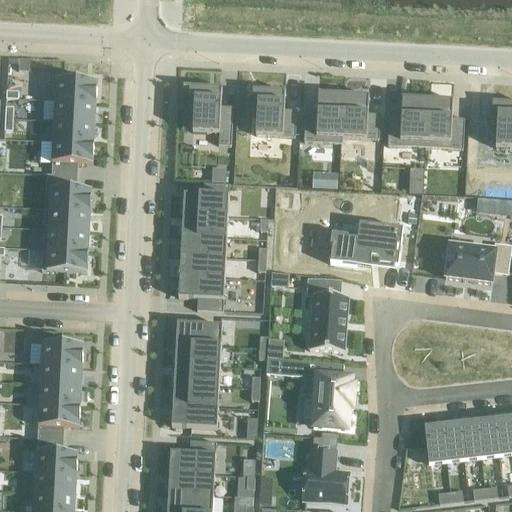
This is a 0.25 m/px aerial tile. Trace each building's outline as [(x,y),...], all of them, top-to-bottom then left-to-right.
[(56,83),(55,105),(96,107),(97,92),(97,85),(56,83)] [(189,90),(188,113),(194,113),(192,136),(219,137),(218,149),(231,150),(232,128),(233,111),(221,110),(222,91),(220,91),(220,92),(189,90)] [(19,94),(7,93),(7,101),(19,102),(19,94)] [(252,94),(251,116),(257,116),(257,122),(256,139),(295,141),(296,114),(284,114),(284,106),(285,94),(283,94),(283,95),(252,94)] [(305,115),(304,146),(341,147),(341,141),(344,98),(320,97),(320,96),(318,96),(317,115),(305,115)] [(344,98),(341,141),(379,143),(380,119),(368,118),(369,100),(344,98)] [(46,120),(47,103),(22,101),(21,119),(46,120)] [(389,119),(387,150),(425,152),(428,103),(402,101),(401,120),(389,119)] [(428,103),(425,152),(463,154),(464,123),(452,122),(453,103),(451,103),(451,104),(428,103)] [(55,105),(54,125),(95,127),(96,107),(55,105)] [(511,107),(492,106),(491,128),(497,129),(495,152),(511,152),(511,107)] [(6,111),(5,123),(13,123),(14,111),(6,111)] [(5,123),(5,134),(13,135),(13,123),(5,123)] [(54,125),(53,145),(94,148),(95,127),(54,125)] [(52,179),(77,181),(78,168),(93,169),(93,163),(94,148),(53,145),(52,179)] [(45,205),(45,213),(90,215),(91,215),(91,200),(91,194),(77,193),(77,181),(52,179),(47,179),(45,205)] [(183,207),(183,219),(228,222),(229,189),(204,187),(203,199),(184,198),(184,200),(184,207),(183,207)] [(407,202),(404,230),(418,232),(421,204),(407,202)] [(45,213),(44,233),(89,236),(90,215),(45,213)] [(182,227),(181,240),(227,242),(228,222),(183,219),(182,220),(183,220),(183,223),(183,227),(182,227)] [(261,223),(260,235),(268,236),(268,224),(261,223)] [(333,248),(330,268),(356,271),(356,269),(370,271),(371,264),(372,261),(379,262),(379,265),(378,269),(398,271),(400,259),(396,259),(397,250),(401,251),(403,234),(394,232),(366,229),(360,228),(359,230),(357,244),(335,241),(335,248),(333,248)] [(44,233),(43,254),(88,256),(89,236),(44,233)] [(181,248),(180,260),(226,262),(227,242),(181,240),(182,240),(181,248)] [(449,249),(445,282),(462,284),(462,285),(474,286),(492,288),(494,277),(507,279),(511,251),(496,249),(495,255),(449,249)] [(259,253),(258,264),(266,265),(267,253),(259,253)] [(43,254),(42,275),(87,277),(87,271),(88,271),(88,256),(43,254)] [(180,268),(179,280),(225,283),(226,262),(180,260),(180,261),(181,261),(181,265),(180,268)] [(258,264),(258,276),(266,276),(266,265),(258,264)] [(179,289),(178,302),(198,303),(197,315),(223,316),(225,283),(179,280),(179,281),(180,281),(179,289)] [(309,284),(307,300),(313,300),(309,354),(344,357),(348,301),(339,301),(340,287),(309,284)] [(177,336),(176,348),(221,351),(222,329),(177,327),(177,329),(177,336)] [(260,341),(259,353),(267,353),(268,341),(260,341)] [(43,347),(42,368),(82,370),(83,370),(83,355),(83,349),(43,347)] [(175,356),(175,369),(220,371),(221,351),(176,348),(176,349),(176,353),(176,356),(175,356)] [(259,353),(259,364),(267,365),(267,353),(259,353)] [(292,365),(291,380),(303,381),(302,399),(315,400),(317,401),(316,409),(314,409),(314,415),(315,415),(313,432),(347,435),(349,415),(353,415),(355,389),(351,388),(351,383),(343,382),(344,369),(292,365)] [(42,368),(41,389),(81,391),(82,370),(42,368)] [(174,377),(174,389),(219,391),(220,371),(175,369),(175,377),(174,377)] [(252,381),(252,393),(260,394),(260,382),(252,381)] [(41,389),(40,409),(80,411),(81,391),(41,389)] [(173,397),(173,409),(218,412),(219,391),(174,389),(174,390),(174,397),(173,397)] [(252,393),(251,405),(259,405),(260,394),(252,393)] [(39,430),(38,443),(64,444),(64,432),(79,433),(79,426),(80,426),(80,411),(40,409),(39,430)] [(172,417),(171,431),(217,433),(218,412),(173,409),(173,410),(173,417),(172,417)] [(511,426),(511,423),(494,425),(498,460),(511,458),(511,426)] [(494,425),(477,427),(481,462),(498,460),(494,425)] [(257,426),(248,426),(247,436),(257,437),(257,426)] [(477,427),(460,429),(464,464),(481,462),(477,427)] [(460,429),(443,431),(447,466),(464,464),(460,429)] [(443,431),(425,433),(429,468),(447,466),(443,431)] [(37,455),(36,477),(76,479),(77,479),(78,464),(77,464),(78,458),(63,457),(64,444),(38,443),(37,455)] [(170,465),(169,477),(214,480),(216,447),(190,445),(190,457),(170,456),(170,458),(171,458),(170,465)] [(306,474),(303,505),(346,508),(348,478),(332,476),(332,471),(335,471),(335,468),(333,468),(334,459),(336,459),(336,457),(311,455),(310,475),(306,474)] [(36,477),(35,497),(75,499),(76,479),(36,477)] [(169,485),(168,498),(213,500),(214,480),(169,477),(169,478),(170,478),(169,485)] [(247,481),(246,493),(254,494),(255,482),(247,481)] [(497,491),(484,492),(486,503),(498,502),(497,491)] [(484,492),(472,494),(474,505),(486,503),(484,492)] [(462,495),(450,496),(451,507),(463,506),(462,495)] [(450,496),(438,498),(439,509),(451,507),(450,496)] [(35,497),(34,511),(74,511),(75,499),(35,497)] [(168,505),(167,511),(212,511),(213,500),(168,498),(169,498),(168,505)]
